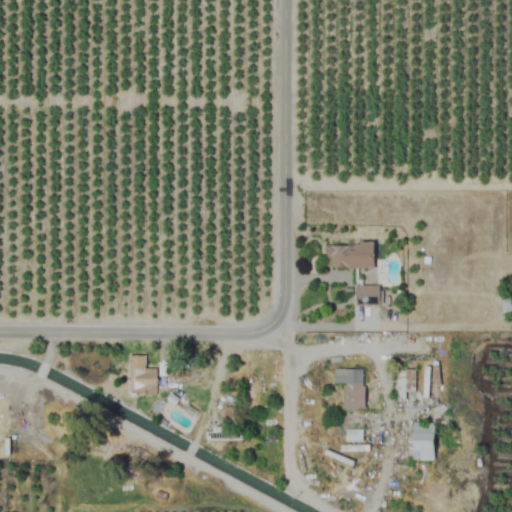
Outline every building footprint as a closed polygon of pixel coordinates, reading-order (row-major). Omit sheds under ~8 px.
[(325,268),(374,268),(374,244),(325,244),(325,268)] [(379,286),(355,286),(355,306),(379,306),(379,286)] [(511,291),(511,289),(502,289),(502,316),(511,315),(511,291)] [(156,369),(145,369),(146,356),(129,356),(128,394),(156,394),(156,369)] [(364,368),(333,368),(333,383),(343,383),(343,402),(364,402),(364,368)] [(410,399),(410,370),(396,370),(396,399),(410,399)] [(436,423),(412,423),(412,461),(436,461),(436,423)] [(242,428),(206,428),(206,441),(242,441),(242,428)]
